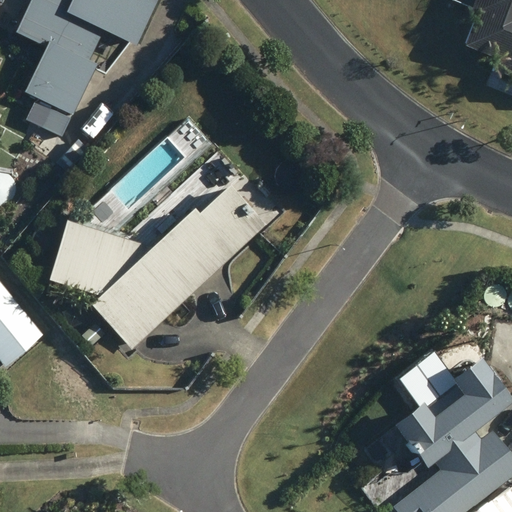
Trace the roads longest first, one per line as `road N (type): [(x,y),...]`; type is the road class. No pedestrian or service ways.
road 1 (residential): [(194,469),(436,162)]
road 2 (residential): [(271,0),(330,68),(436,162)]
